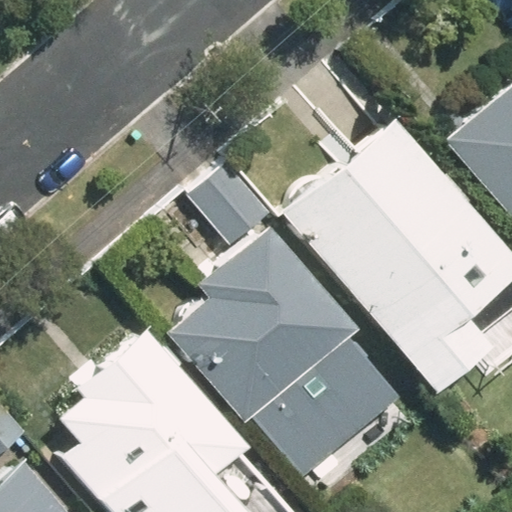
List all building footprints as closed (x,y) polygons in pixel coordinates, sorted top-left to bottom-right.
[(511,50),(415,142),(511,244),(511,243),(511,50)] [(258,205),(414,392),(459,353),(471,368),(511,334),(511,289),(366,115),(258,205)] [(380,390),(239,223),(255,210),(214,161),(171,197),(214,248),(172,283),(186,300),(148,332),(220,418),(228,411),(281,474),(380,390)] [(271,511),(119,330),(29,404),(119,511),(271,511)] [(0,414),(0,434),(10,426),(0,414)] [(0,511),(40,511),(0,467),(0,511)]
